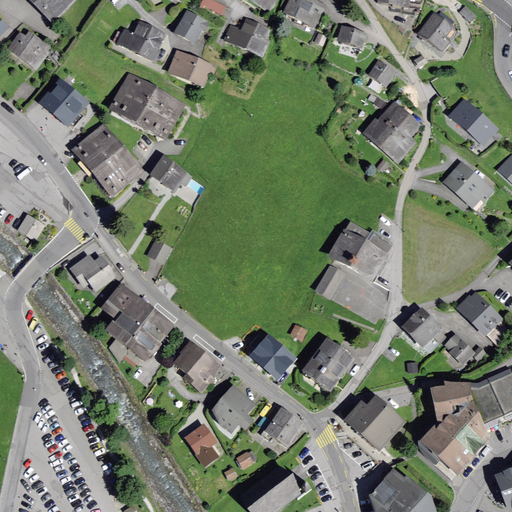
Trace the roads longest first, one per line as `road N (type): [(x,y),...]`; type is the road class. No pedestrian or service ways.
road 1 (residential): [(394,309),(402,193),(425,116),(412,78),(359,0)]
road 2 (tertiary): [(87,217),(13,293),(11,314),(31,376),(5,511)]
road 3 (residential): [(87,217),(165,304),(314,425)]
road 4 (tertiary): [(0,107),(87,217)]
